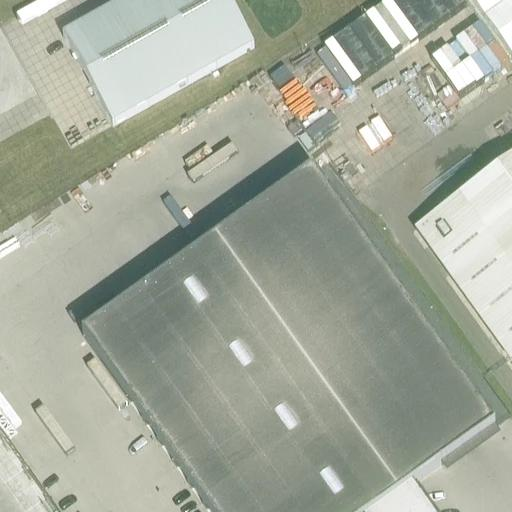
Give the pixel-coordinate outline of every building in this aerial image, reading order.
[(225,0),(132,0),(63,39),(112,128),(253,49),(225,0)] [(511,0),(472,0),(511,56),(511,0)] [(250,89),(0,242),(0,339),(284,136),(250,89)] [(511,166),(419,234),(511,361),(511,360),(511,166)] [(313,174),(82,338),(206,511),(429,511),(413,488),(495,429),(313,174)]
